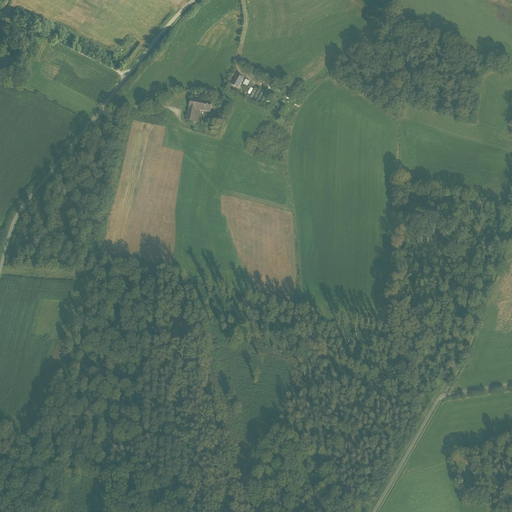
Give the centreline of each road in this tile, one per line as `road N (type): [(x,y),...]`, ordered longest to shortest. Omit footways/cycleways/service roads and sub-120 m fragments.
road 1 (unclassified): [(127,74),(18,216),(0,269)]
road 2 (track): [(231,490),(0,461)]
road 3 (unclassified): [(374,511),(440,397),(511,383)]
road 4 (track): [(440,397),(473,340),(511,218)]
road 5 (unclassified): [(0,14),(127,74)]
